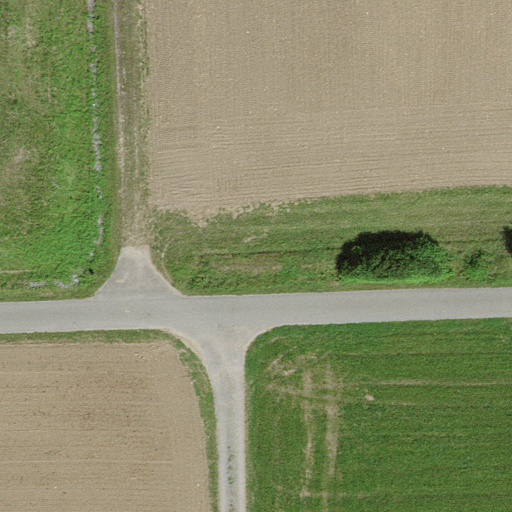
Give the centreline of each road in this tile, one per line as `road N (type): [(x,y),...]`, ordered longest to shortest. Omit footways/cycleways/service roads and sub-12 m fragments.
road 1 (residential): [(0,320),(511,303)]
road 2 (track): [(220,311),(226,511)]
